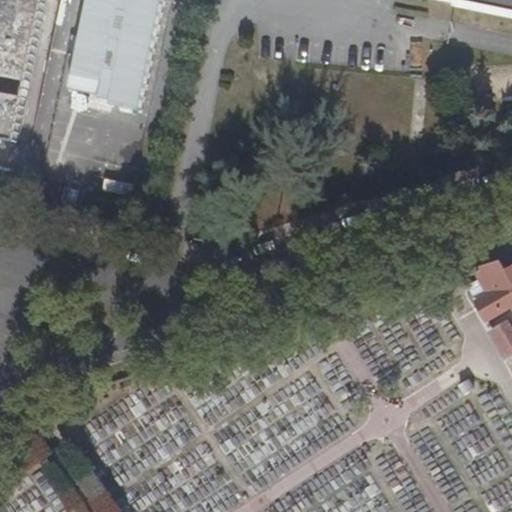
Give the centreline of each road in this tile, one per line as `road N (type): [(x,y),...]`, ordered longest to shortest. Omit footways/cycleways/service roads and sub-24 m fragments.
road 1 (residential): [(233,314),(511,229)]
road 2 (residential): [(26,256),(233,314)]
